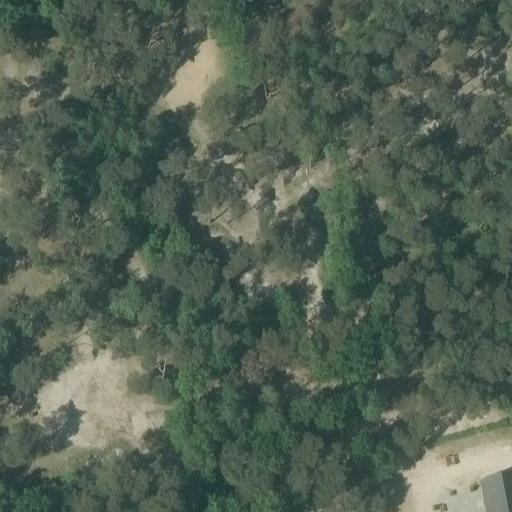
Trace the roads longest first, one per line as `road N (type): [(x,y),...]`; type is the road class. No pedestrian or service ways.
road 1 (track): [(284,0),(388,511)]
road 2 (track): [(363,381),(511,331)]
